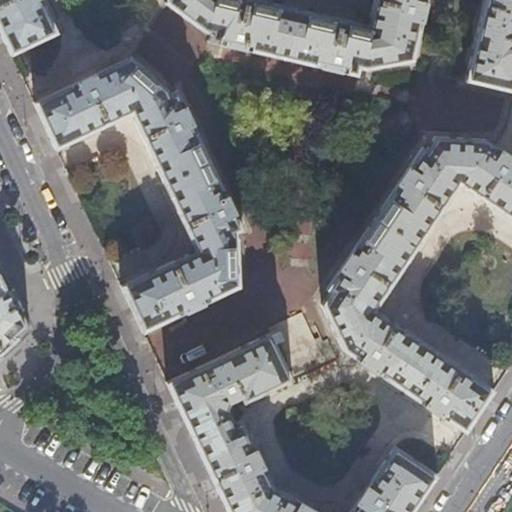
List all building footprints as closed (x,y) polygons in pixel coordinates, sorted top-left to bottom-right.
[(0,0),(0,32),(11,55),(57,34),(40,0),(0,0)] [(208,40),(356,75),(359,67),(364,68),(412,60),(426,0),(372,0),(367,25),(261,0),(164,0),(164,2),(202,31),(209,32),(208,40)] [(511,0),(482,0),(464,80),(511,90),(511,0)] [(120,285),(142,332),(236,287),(235,239),(233,234),(239,231),(176,91),(168,95),(166,90),(130,58),(33,103),(46,129),(55,149),(130,115),(192,251),(120,285)] [(344,350),(465,432),(494,389),(375,309),(458,186),(511,221),(511,158),(484,139),(434,138),(425,149),(423,148),(326,287),(331,289),(322,303),(344,350)] [(0,351),(29,325),(0,265),(0,351)] [(410,511),(436,474),(395,444),(349,510),(351,511),(320,511),(271,483),(262,465),(239,418),(233,422),(226,408),(228,401),(239,395),(242,403),(291,379),(269,333),(166,382),(193,439),(215,486),(227,511),(410,511)]
